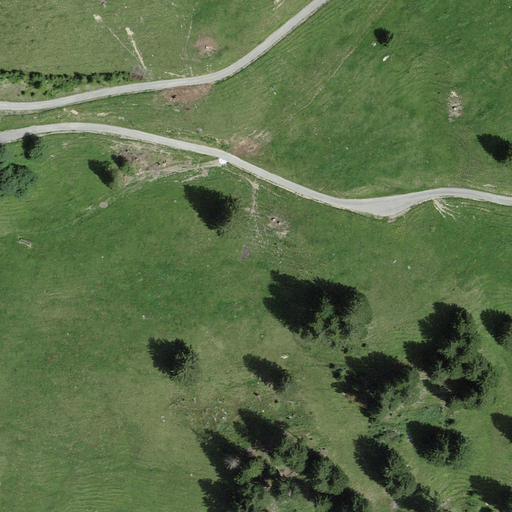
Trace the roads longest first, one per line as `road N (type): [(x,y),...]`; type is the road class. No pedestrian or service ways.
road 1 (unclassified): [(511,201),(447,191),(340,203),(209,150),(95,127),(0,139)]
road 2 (unclassified): [(0,105),(210,78),(320,0)]
road 3 (track): [(0,239),(56,231),(155,176),(230,158)]
